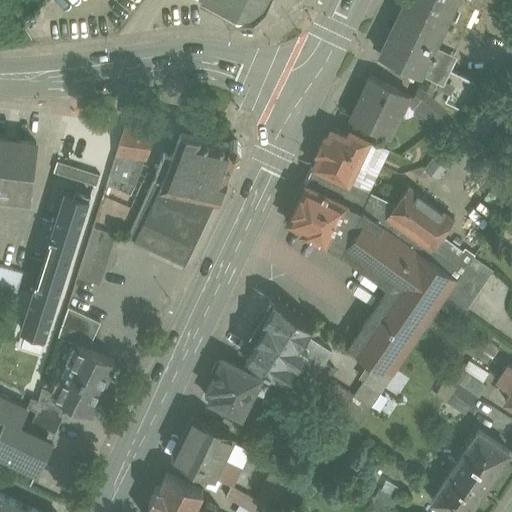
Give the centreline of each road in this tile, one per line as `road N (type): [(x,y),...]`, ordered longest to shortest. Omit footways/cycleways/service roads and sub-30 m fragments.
road 1 (secondary): [(299,95),(102,511)]
road 2 (secondary): [(299,95),(198,67),(0,77)]
